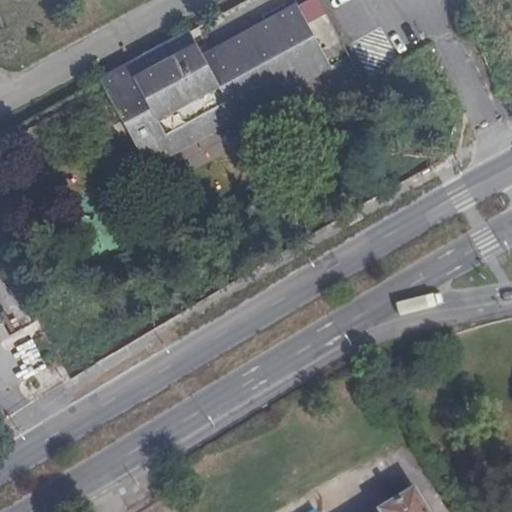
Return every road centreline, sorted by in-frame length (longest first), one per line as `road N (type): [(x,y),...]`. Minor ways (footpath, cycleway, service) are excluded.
road 1 (primary): [(511,166),(0,470)]
road 2 (primary): [(33,511),(511,229)]
